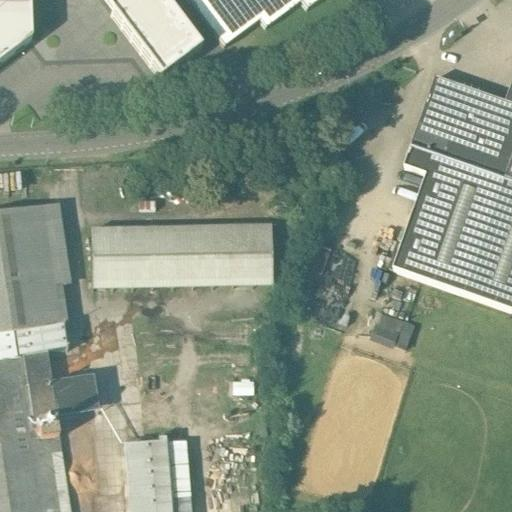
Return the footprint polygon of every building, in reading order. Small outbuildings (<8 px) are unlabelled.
[(0,0),(0,66),(30,43),(28,0),(96,0),(160,84),(201,52),(161,0),(0,0)] [(184,0),(223,51),(258,25),(264,33),(300,6),(306,14),(324,0),(184,0)] [(511,314),(511,91),(507,105),(436,80),(405,170),(427,179),(395,273),(428,285),(511,314)] [(42,211),(0,217),(0,385),(25,382),(32,426),(55,422),(50,386),(51,386),(43,333),(61,330),(42,211)] [(271,230),(91,234),(92,294),(272,290),(271,230)] [(370,339),(407,349),(414,323),(376,314),(370,339)] [(25,382),(0,385),(0,511),(44,511),(40,482),(64,478),(55,422),(32,426),(25,382)] [(125,451),(130,511),(172,511),(167,447),(125,451)] [(68,511),(64,478),(40,482),(44,511),(68,511)]
